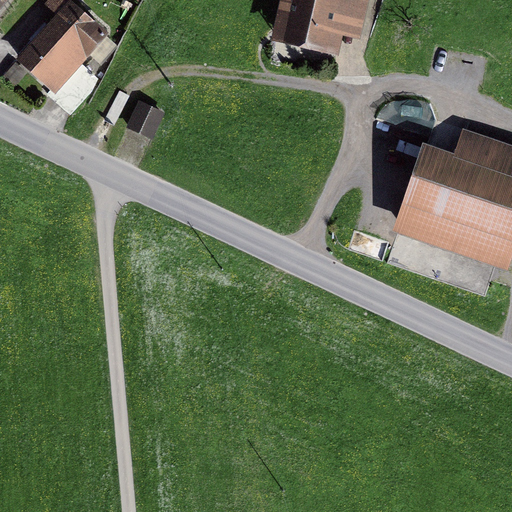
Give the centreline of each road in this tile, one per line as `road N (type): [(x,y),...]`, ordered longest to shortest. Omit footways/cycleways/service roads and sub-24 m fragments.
road 1 (tertiary): [(511,359),(0,117)]
road 2 (track): [(114,175),(107,211),(126,511)]
road 3 (track): [(90,163),(120,103),(152,81),(201,74),(372,101)]
road 4 (track): [(511,139),(434,94),(372,101),(307,263)]
